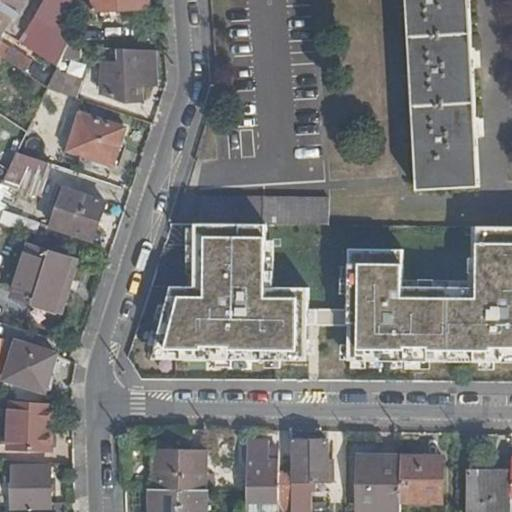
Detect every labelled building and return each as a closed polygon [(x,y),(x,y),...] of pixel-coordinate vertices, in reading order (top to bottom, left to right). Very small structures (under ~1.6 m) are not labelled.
[(0,0),(0,40),(6,44),(9,41),(56,71),(60,62),(66,49),(67,47),(28,22),(18,15),(20,10),(26,0),(0,0)] [(18,15),(28,22),(67,47),(71,35),(78,6),(76,5),(62,0),(45,0),(35,19),(20,10),(18,15)] [(92,0),(90,14),(147,11),(146,0),(92,0)] [(479,189),(469,0),(406,0),(416,191),(479,189)] [(0,40),(0,59),(22,74),(31,60),(6,44),(0,40)] [(78,50),(66,49),(60,62),(79,62),(78,50)] [(141,82),(155,83),(154,53),(120,51),(121,66),(100,66),(98,91),(141,97),(141,82)] [(80,85),(54,75),(47,90),(46,91),(74,101),(80,85)] [(123,133),(80,119),(67,158),(110,171),(123,133)] [(52,169),(15,157),(2,183),(42,198),(52,169)] [(90,245),(103,207),(65,194),(52,232),(90,245)] [(332,197),(200,197),(197,222),(252,223),(283,223),(332,223),(332,197)] [(6,210),(2,223),(25,231),(29,218),(6,210)] [(282,297),(283,223),(252,223),(197,222),(196,235),(196,297),(170,297),(169,361),(310,363),(311,335),(351,336),(350,370),(511,372),(511,229),(495,229),(494,296),(405,295),(405,260),(351,259),(351,320),(311,320),(311,298),(282,297)] [(74,266),(29,250),(12,297),(32,304),(31,306),(54,314),(65,283),(68,284),(74,266)] [(55,359),(16,348),(5,386),(45,397),(55,359)] [(39,411),(9,408),(5,452),(50,456),(53,423),(38,422),(39,411)] [(268,444),(245,443),(245,493),(244,500),(278,501),(278,511),(289,511),(289,500),(289,473),(276,473),(276,453),(268,453),(268,444)] [(323,444),(289,444),(289,473),(289,500),(289,511),(304,511),(305,494),(315,493),(316,480),(323,480),(323,460),(323,444)] [(202,451),(149,451),(149,491),(202,492),(202,451)] [(358,459),(357,511),(399,511),(400,505),(400,460),(358,459)] [(441,461),(400,460),(400,505),(441,505),(441,461)] [(12,488),(10,488),(11,511),(49,511),(50,508),(49,471),(12,471),(12,488)] [(467,472),(467,511),(509,511),(510,501),(510,472),(467,472)] [(148,511),(205,511),(206,492),(202,492),(149,491),(148,511)] [(244,511),(278,511),(278,501),(244,500),(244,511)]
